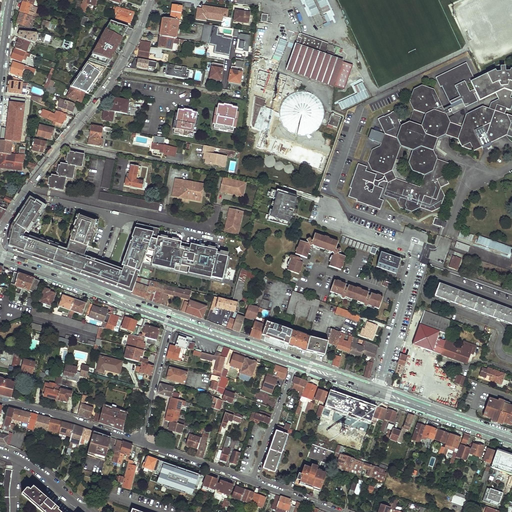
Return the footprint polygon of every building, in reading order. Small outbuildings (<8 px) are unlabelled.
[(96,6),(98,0),(96,0),(82,0),(80,9),(85,10),(87,3),(96,6)] [(304,0),(316,27),(330,21),(326,13),(330,11),(325,0),(304,0)] [(33,6),(23,3),(21,9),(19,9),(18,11),(20,11),(20,12),(39,18),(40,15),(36,14),(38,8),(33,6)] [(178,20),(180,20),(182,6),(173,5),(170,19),(178,20)] [(134,12),(120,7),(116,6),(115,10),(114,13),(117,14),(116,18),(130,24),(134,12)] [(200,16),(219,19),(221,9),(202,6),(200,16)] [(249,15),(244,14),(244,13),(244,12),(243,12),(242,12),(241,12),(241,13),(241,14),(239,14),(239,13),(235,12),(234,21),(248,23),(249,15)] [(35,20),(36,18),(20,13),(17,23),(28,27),(32,19),(35,20)] [(88,18),(83,16),(80,24),(85,26),(88,18)] [(160,36),(175,39),(178,20),(170,19),(163,18),(160,36)] [(109,19),(88,59),(106,65),(121,37),(127,26),(109,19)] [(56,28),(57,24),(48,21),(47,25),(46,29),(49,31),(51,26),(56,28)] [(209,44),(212,25),(205,24),(202,43),(209,44)] [(209,44),(215,45),(219,26),(212,25),(209,44)] [(239,33),(236,49),(248,51),(251,35),(239,33)] [(343,63),(322,55),(323,53),(325,54),(329,44),(323,42),(302,34),(300,38),(299,37),(287,69),(334,86),(344,90),(347,81),(346,80),(348,76),(349,76),(353,67),(343,63)] [(189,41),(185,40),(175,39),(160,36),(158,48),(161,49),(171,50),(173,43),(178,44),(179,43),(189,44),(189,41)] [(29,44),(30,42),(19,38),(16,48),(27,52),(29,44)] [(71,41),(63,39),(61,47),(69,50),(71,41)] [(139,55),(139,58),(148,59),(150,52),(153,53),(153,51),(164,53),(161,49),(158,48),(152,47),(151,48),(140,46),(139,55)] [(15,48),(11,57),(22,62),(23,59),(26,60),(27,56),(29,56),(30,57),(31,54),(26,52),(26,53),(15,48)] [(137,72),(146,73),(148,61),(138,59),(136,67),(137,67),(137,72)] [(88,60),(70,86),(85,91),(105,66),(88,60)] [(229,82),(241,84),(245,62),(236,61),(235,67),(232,67),(229,82)] [(23,66),(13,62),(9,72),(20,77),(23,69),(30,71),(29,73),(34,75),(35,70),(33,69),(24,65),(23,66)] [(189,72),(186,71),(187,67),(167,63),(165,74),(187,79),(189,72)] [(210,78),(221,80),(224,65),(212,63),(210,78)] [(473,78),(466,63),(436,78),(440,87),(442,86),(451,105),(453,108),(451,109),(453,114),(466,107),(478,102),(474,94),(476,93),(474,89),(469,92),(465,82),(473,78)] [(385,175),(387,181),(388,182),(384,194),(396,198),(399,206),(413,211),(419,208),(420,206),(432,211),(441,207),(445,195),(441,187),(449,183),(445,175),(449,163),(437,158),(434,150),(438,139),(446,135),(458,139),(462,147),(474,151),(507,135),(511,137),(511,115),(507,114),(507,115),(505,114),(507,108),(511,110),(511,106),(511,98),(510,98),(511,92),(511,69),(510,69),(509,71),(505,71),(505,66),(500,66),(500,72),(496,72),(495,70),(470,82),(474,89),(476,93),(480,101),(496,92),(497,95),(498,95),(499,97),(498,97),(499,99),(498,99),(499,100),(496,101),(496,100),(491,103),(489,109),(483,106),(469,113),(466,115),(462,126),(458,125),(450,122),(448,118),(445,112),(443,109),(435,90),(423,86),(414,89),(410,101),(414,110),(410,123),(401,127),(400,127),(397,121),(398,121),(401,119),(397,111),(391,113),(391,114),(384,118),(384,117),(378,120),(385,134),(380,146),(373,149),(369,161),(372,169),(385,174),(385,175)] [(22,94),(23,82),(19,81),(19,79),(13,77),(13,80),(10,80),(8,92),(22,94)] [(341,109),(369,97),(362,81),(352,86),(355,93),(337,101),(341,109)] [(52,95),(55,88),(48,85),(45,93),(52,95)] [(81,102),(85,93),(71,87),(67,97),(81,102)] [(283,98),(282,99),(282,100),(281,102),(280,103),(280,104),(280,106),(279,107),(279,108),(279,110),(279,111),(279,112),(279,114),(279,115),(279,117),(280,118),(280,119),(281,121),(281,122),(282,123),(283,124),(284,125),(285,126),(285,127),(287,128),(288,129),(289,130),(290,131),(291,131),(292,132),(294,132),(295,133),(296,133),(298,133),(299,134),(301,134),(302,134),(303,134),(305,133),(306,133),(307,133),(309,132),(310,132),(311,131),(313,130),(314,130),(315,129),(316,128),(317,127),(318,126),(319,125),(320,124),(320,123),(321,121),(322,120),(322,119),(322,117),(323,116),(323,115),(323,113),(323,112),(323,110),(323,109),(323,108),(323,106),(322,105),(322,104),(321,102),(321,101),(320,100),(319,99),(318,98),(317,97),(316,96),(315,95),(314,94),(313,93),(312,92),(311,92),(310,91),(308,90),(307,90),(305,90),(304,90),(303,89),(301,89),(300,89),(299,89),(297,90),(296,90),(295,90),(293,91),(292,91),(291,92),(289,93),(288,93),(287,94),(286,95),(285,96),(284,97),(283,98)] [(76,104),(61,98),(59,103),(60,103),(58,110),(62,112),(63,109),(73,112),(76,104)] [(114,111),(126,114),(129,101),(114,98),(111,111),(114,111)] [(10,102),(5,140),(12,141),(21,142),(25,104),(10,102)] [(228,130),(233,131),(237,108),(232,107),(232,106),(224,104),(224,105),(218,105),(214,128),(219,129),(219,130),(227,131),(228,130)] [(466,115),(469,113),(466,107),(453,114),(454,115),(448,118),(450,122),(458,125),(460,117),(466,115)] [(188,135),(193,136),(197,113),(192,112),(192,111),(184,109),(184,110),(178,110),(174,133),(179,134),(179,135),(188,136),(188,135)] [(61,128),(66,115),(57,111),(54,116),(50,115),(51,113),(44,110),(42,116),(48,119),(56,122),(55,126),(61,128)] [(103,120),(112,121),(114,111),(111,111),(104,110),(103,120)] [(328,125),(337,128),(340,117),(331,114),(328,125)] [(53,133),(54,129),(39,125),(36,135),(50,139),(52,133),(53,133)] [(89,144),(103,147),(104,140),(101,139),(103,129),(104,130),(104,131),(113,132),(114,128),(105,127),(105,128),(92,126),(89,144)] [(165,138),(154,136),(152,149),(155,149),(154,153),(160,154),(161,153),(165,153),(164,155),(175,157),(177,148),(164,145),(165,138)] [(10,154),(12,141),(5,140),(0,139),(0,153),(10,154)] [(45,147),(46,143),(35,140),(33,150),(43,153),(44,147),(45,147)] [(214,147),(204,145),(203,153),(205,153),(204,157),(206,158),(205,163),(213,164),(215,163),(217,165),(225,166),(226,157),(213,154),(214,147)] [(51,175),(48,188),(63,191),(66,178),(72,179),(75,166),(81,168),(84,154),(69,152),(66,164),(60,163),(57,176),(51,175)] [(0,167),(22,170),(24,155),(10,154),(0,153),(0,167)] [(106,159),(101,187),(109,188),(115,160),(106,159)] [(366,171),(368,166),(359,163),(351,187),(352,187),(349,196),(358,199),(357,200),(381,209),(384,200),(379,198),(379,196),(381,196),(384,188),(379,186),(375,185),(374,189),(373,192),(370,190),(366,183),(367,180),(370,181),(374,183),(375,178),(377,174),(368,171),(368,172),(366,171)] [(127,177),(125,185),(143,188),(144,182),(138,180),(141,167),(131,165),(129,177),(127,177)] [(387,181),(385,175),(384,176),(384,178),(379,180),(375,178),(374,183),(370,181),(366,183),(370,190),(374,189),(375,185),(379,186),(380,183),(385,180),(387,181)] [(223,178),(221,186),(225,187),(226,184),(230,185),(228,193),(243,196),(246,183),(231,180),(231,181),(227,180),(227,179),(223,178)] [(176,179),(173,192),(191,195),(190,199),(201,201),(204,185),(193,183),(192,185),(184,183),(184,181),(176,179)] [(221,186),(220,191),(228,193),(230,185),(226,184),(225,187),(221,186)] [(268,219),(288,226),(297,196),(282,191),(282,190),(277,188),(277,190),(272,189),(269,196),(276,198),(271,214),(269,213),(268,219)] [(160,202),(101,192),(99,200),(158,211),(160,202)] [(39,201),(32,197),(28,202),(35,207),(38,202),(44,203),(39,201)] [(99,222),(81,215),(80,217),(84,218),(82,225),(78,223),(75,232),(79,233),(78,235),(74,234),(70,246),(74,248),(72,251),(69,250),(26,235),(28,232),(31,233),(49,205),(44,203),(38,202),(35,207),(28,202),(12,228),(10,235),(13,236),(11,241),(9,247),(14,248),(62,266),(61,268),(89,279),(90,278),(93,270),(86,267),(87,266),(91,267),(91,266),(93,266),(95,261),(86,257),(91,243),(89,242),(90,237),(93,238),(94,234),(93,233),(94,230),(95,231),(99,222)] [(386,208),(383,216),(421,228),(424,221),(386,208)] [(228,216),(225,231),(238,234),(242,219),(240,219),(241,215),(243,216),(244,211),(234,209),(233,213),(235,214),(234,217),(228,216)] [(441,219),(435,217),(432,224),(438,226),(439,225),(442,226),(443,221),(440,220),(441,219)] [(132,291),(137,277),(139,278),(146,255),(153,257),(151,265),(211,278),(211,277),(223,280),(229,253),(158,237),(160,229),(137,224),(131,239),(133,240),(131,243),(130,243),(121,267),(123,268),(122,271),(104,264),(98,280),(125,289),(125,288),(132,291)] [(473,236),(460,231),(459,236),(472,240),(473,236)] [(296,251),(295,254),(307,258),(308,254),(307,253),(308,250),(309,251),(310,248),(310,247),(313,245),(314,246),(316,247),(317,245),(320,246),(319,247),(325,250),(326,249),(329,250),(328,251),(331,252),(333,252),(334,255),(333,255),(332,259),(333,259),(332,262),(331,261),(329,266),(340,270),(341,267),(342,268),(343,264),(345,257),(341,255),(342,253),(339,247),(336,246),(338,242),(329,239),(329,238),(325,236),(324,237),(315,234),(313,238),(311,237),(305,240),(305,243),(300,241),(297,248),(296,247),(295,251),(296,251)] [(511,254),(511,251),(511,246),(478,236),(476,243),(511,254)] [(468,251),(470,247),(457,242),(455,247),(468,251)] [(508,268),(511,260),(470,247),(467,255),(508,268)] [(14,248),(13,251),(61,268),(62,266),(14,248)] [(381,259),(377,257),(375,257),(374,261),(375,262),(388,266),(393,268),(394,268),(399,256),(377,249),(377,250),(379,251),(378,254),(382,255),(381,259)] [(289,266),(287,270),(299,274),(300,272),(302,269),(301,268),(302,264),(302,263),(300,262),(301,259),(291,255),(290,256),(289,258),(290,259),(291,259),(290,263),(292,263),(291,266),(289,266)] [(458,267),(461,258),(453,256),(449,267),(455,269),(456,266),(458,267)] [(100,262),(95,261),(93,266),(91,266),(91,267),(87,266),(86,267),(93,270),(90,278),(94,279),(132,293),(132,291),(125,288),(125,289),(98,280),(104,264),(100,262)] [(241,268),(232,301),(237,302),(248,305),(250,299),(243,297),(241,294),(244,282),(246,276),(254,279),(256,273),(248,270),(241,268)] [(14,272),(10,290),(14,291),(15,286),(18,273),(14,272)] [(18,273),(15,286),(35,293),(40,281),(18,273)] [(268,277),(263,276),(262,280),(260,280),(259,283),(266,285),(268,277)] [(132,293),(132,294),(139,296),(145,298),(149,289),(151,281),(139,278),(137,277),(132,291),(132,293)] [(149,289),(145,298),(153,301),(160,304),(163,295),(164,293),(166,286),(167,284),(151,281),(149,289)] [(338,295),(341,296),(341,297),(341,298),(342,298),(343,298),(344,297),(348,299),(348,297),(352,299),(351,300),(357,302),(357,300),(361,302),(360,303),(364,304),(364,305),(364,306),(365,306),(366,306),(366,305),(370,307),(371,305),(374,306),(374,308),(378,309),(382,297),(380,297),(380,296),(377,295),(376,295),(371,293),(371,295),(368,293),(368,292),(360,290),(360,289),(357,288),(356,288),(348,286),(348,287),(345,286),(345,285),(341,283),(340,282),(337,281),(336,281),(334,281),(330,292),(334,294),(335,293),(338,294),(338,295)] [(511,310),(439,284),(435,295),(511,323),(511,310)] [(166,286),(164,293),(189,299),(191,291),(185,290),(185,291),(166,286)] [(44,288),(40,302),(51,306),(56,294),(50,291),(50,290),(44,288)] [(293,291),(286,312),(293,315),(296,303),(298,300),(310,305),(311,308),(307,320),(314,323),(320,301),(293,291)] [(13,293),(11,301),(15,302),(16,300),(18,301),(21,294),(13,292),(13,293)] [(63,295),(59,306),(71,311),(75,299),(63,295)] [(20,301),(19,303),(33,307),(33,308),(36,301),(27,297),(26,303),(20,301)] [(232,301),(214,297),(210,309),(213,310),(214,307),(235,311),(237,302),(232,301)] [(75,299),(71,311),(82,315),(86,304),(75,299)] [(207,306),(190,300),(186,299),(181,311),(188,314),(198,317),(200,314),(204,315),(207,306)] [(260,307),(266,309),(266,307),(267,308),(269,301),(263,299),(260,307)] [(245,317),(244,317),(250,319),(251,317),(256,319),(258,312),(260,308),(256,307),(248,305),(245,317)] [(93,306),(90,317),(104,322),(101,328),(102,328),(106,329),(111,315),(106,313),(107,311),(101,309),(93,306)] [(33,307),(31,314),(98,334),(99,327),(71,319),(68,318),(62,316),(52,313),(33,308),(33,307)] [(55,307),(52,313),(62,316),(62,313),(57,312),(58,308),(55,307)] [(337,307),(335,313),(358,322),(360,315),(337,307)] [(451,320),(423,310),(412,344),(440,354),(444,341),(437,338),(439,331),(447,334),(451,320)] [(233,326),(232,329),(240,332),(244,317),(245,317),(237,314),(235,318),(233,326)] [(111,315),(106,329),(113,330),(114,327),(116,328),(117,324),(118,321),(119,318),(111,315)] [(125,317),(122,327),(133,332),(134,329),(136,325),(137,321),(125,317)] [(139,334),(138,336),(144,338),(148,339),(156,341),(158,329),(146,326),(148,320),(144,319),(141,327),(144,328),(142,335),(139,334)] [(29,322),(27,329),(29,329),(41,332),(50,335),(51,335),(53,329),(29,322)] [(255,322),(250,336),(260,339),(262,335),(265,326),(255,322)] [(265,326),(262,335),(288,344),(291,331),(266,322),(265,326)] [(378,326),(367,322),(364,329),(363,328),(361,332),(363,333),(362,336),(373,340),(378,326)] [(309,337),(306,351),(324,356),(328,339),(331,329),(328,328),(325,339),(315,336),(314,339),(309,337)] [(29,329),(25,344),(28,345),(31,334),(40,336),(41,332),(29,329)] [(331,329),(328,339),(338,343),(341,332),(331,329)] [(291,331),(288,344),(306,351),(309,337),(303,335),(303,333),(300,332),(299,334),(291,331)] [(338,343),(336,348),(349,353),(353,337),(349,335),(348,342),(343,340),(345,334),(341,332),(338,343)] [(179,333),(175,347),(181,348),(187,350),(188,348),(193,350),(194,346),(194,345),(189,343),(189,342),(188,341),(187,340),(186,340),(187,338),(187,336),(179,333)] [(128,347),(143,351),(145,344),(143,343),(144,338),(138,336),(134,336),(130,335),(127,346),(128,347)] [(353,337),(349,353),(361,357),(362,353),(365,341),(364,341),(362,346),(356,344),(357,339),(353,337)] [(37,350),(39,341),(32,339),(29,348),(37,350)] [(444,341),(440,354),(466,363),(470,353),(472,348),(462,345),(461,349),(454,347),(455,342),(445,339),(444,341)] [(365,341),(362,353),(372,357),(370,363),(368,362),(364,377),(370,379),(378,346),(365,341)] [(476,346),(463,342),(462,345),(472,348),(470,353),(473,354),(476,346)] [(169,351),(167,358),(177,360),(181,348),(175,347),(170,345),(169,351)] [(142,363),(147,364),(148,360),(139,358),(140,356),(142,357),(143,351),(128,347),(125,358),(126,359),(142,363)] [(221,354),(220,356),(226,358),(230,349),(224,347),(221,354)] [(202,352),(200,358),(216,362),(218,356),(220,356),(221,354),(216,352),(214,355),(202,352)] [(22,355),(16,354),(13,366),(19,368),(22,356),(22,355)] [(398,364),(404,366),(407,356),(400,354),(398,364)] [(234,355),(230,365),(241,369),(245,358),(234,355)] [(18,370),(18,371),(21,371),(22,372),(32,375),(35,362),(25,359),(25,357),(22,356),(19,368),(18,370)] [(216,362),(214,370),(222,373),(223,369),(226,358),(220,356),(218,356),(216,362)] [(335,356),(332,365),(338,367),(340,357),(335,356)] [(101,357),(97,371),(103,373),(104,369),(109,370),(109,371),(119,374),(122,362),(101,357)] [(241,369),(239,376),(240,376),(241,373),(252,377),(256,362),(245,358),(241,369)] [(137,366),(136,372),(151,376),(154,366),(147,364),(142,363),(141,367),(137,366)] [(402,375),(404,366),(398,364),(396,373),(402,375)] [(63,377),(63,378),(78,382),(80,375),(82,369),(66,365),(63,377)] [(80,375),(87,377),(90,367),(83,365),(82,369),(80,375)] [(275,365),(273,375),(278,377),(285,379),(287,369),(281,367),(275,365)] [(170,367),(166,379),(184,384),(188,372),(170,367)] [(490,376),(489,380),(501,384),(505,374),(488,368),(487,370),(485,369),(482,368),(480,375),(485,377),(486,375),(490,376)] [(261,391),(271,394),(278,377),(273,375),(269,373),(268,376),(267,375),(261,391)] [(214,375),(210,389),(215,390),(219,377),(214,375)] [(63,377),(58,376),(56,384),(50,383),(50,384),(46,383),(44,390),(45,391),(44,396),(57,399),(60,388),(63,378),(63,377)] [(295,377),(293,383),(294,383),(293,389),(299,391),(299,390),(301,390),(298,398),(300,398),(301,396),(306,381),(295,377)] [(306,381),(301,396),(312,399),(316,386),(309,383),(311,378),(308,377),(306,381)] [(0,392),(0,393),(2,384),(6,385),(4,393),(8,395),(8,396),(11,397),(14,389),(15,382),(11,381),(6,380),(4,379),(0,378),(0,392)] [(159,388),(157,394),(171,398),(176,399),(178,395),(172,393),(174,387),(160,384),(159,388)] [(214,397),(219,399),(222,388),(217,387),(216,390),(214,397)] [(57,400),(62,401),(63,400),(67,401),(69,396),(71,397),(72,392),(60,388),(57,399),(57,400)] [(88,419),(90,419),(93,408),(84,405),(87,396),(86,396),(87,389),(85,389),(78,415),(88,419)] [(318,390),(315,399),(324,402),(327,393),(318,390)] [(226,391),(223,401),(232,404),(235,395),(226,391)] [(214,397),(211,407),(220,411),(223,401),(219,399),(214,397)] [(171,398),(168,409),(174,411),(175,406),(178,407),(179,404),(187,407),(188,402),(176,399),(171,398)] [(492,401),(488,400),(483,413),(486,415),(486,416),(491,419),(491,420),(502,424),(502,423),(511,426),(511,423),(511,406),(509,405),(509,403),(498,399),(498,401),(492,399),(492,401)] [(115,412),(112,422),(124,426),(129,405),(125,404),(123,410),(122,414),(119,413),(115,412)] [(374,412),(373,416),(376,417),(383,420),(386,410),(380,408),(377,406),(378,405),(377,404),(374,412)] [(9,408),(3,431),(9,432),(9,430),(14,409),(9,408)] [(14,409),(9,430),(13,431),(14,426),(12,426),(14,420),(23,422),(28,423),(31,414),(22,411),(14,409)] [(168,409),(165,420),(168,421),(170,422),(183,425),(184,422),(176,420),(177,419),(172,417),(173,416),(174,411),(168,409)] [(388,409),(380,431),(383,432),(387,421),(386,421),(386,419),(394,422),(397,412),(388,409)] [(225,413),(220,427),(225,428),(227,421),(231,422),(232,420),(233,416),(227,413),(225,413)] [(247,417),(246,420),(258,424),(259,420),(268,423),(270,418),(259,414),(256,413),(254,419),(247,417)] [(401,432),(397,441),(401,443),(406,429),(409,430),(414,415),(408,413),(404,427),(403,426),(401,432)] [(34,414),(31,414),(28,423),(23,422),(22,427),(34,430),(38,415),(34,414)] [(34,430),(33,432),(37,433),(38,429),(47,432),(47,430),(50,419),(44,417),(38,415),(34,430)] [(50,419),(47,430),(53,431),(52,434),(58,436),(59,433),(62,422),(50,419)] [(62,422),(59,433),(68,436),(66,443),(69,443),(74,425),(68,423),(62,422)] [(170,422),(168,430),(181,433),(183,427),(183,425),(170,422)] [(388,430),(386,436),(389,438),(393,428),(394,425),(394,424),(389,422),(387,429),(388,430)] [(425,426),(417,423),(411,440),(419,442),(425,426)] [(276,431),(287,435),(291,426),(286,424),(284,428),(277,426),(276,431)] [(69,443),(67,451),(71,452),(72,445),(71,444),(72,443),(77,444),(76,448),(78,449),(79,443),(83,428),(79,427),(74,425),(69,443)] [(426,425),(423,435),(428,437),(428,438),(430,439),(430,438),(433,439),(437,429),(426,425)] [(187,427),(185,434),(188,434),(189,433),(191,433),(192,431),(202,435),(202,434),(203,431),(187,427)] [(83,428),(79,443),(83,444),(84,440),(90,442),(93,432),(88,430),(83,428)] [(389,438),(397,441),(401,432),(396,430),(397,429),(393,428),(389,438)] [(0,442),(5,444),(9,432),(3,431),(0,430),(0,442)] [(438,430),(435,439),(445,443),(449,433),(438,430)] [(275,431),(262,469),(274,473),(277,465),(278,465),(279,462),(278,461),(283,446),(285,447),(286,443),(284,443),(287,435),(276,431),(275,431)] [(93,432),(90,442),(87,454),(105,461),(105,459),(107,452),(108,449),(111,438),(102,435),(93,432)] [(464,436),(462,442),(467,444),(470,434),(464,432),(463,436),(464,436)] [(189,434),(186,445),(197,449),(201,438),(189,434)] [(197,449),(195,456),(202,458),(206,446),(205,445),(208,436),(202,434),(202,435),(201,438),(197,449)] [(450,434),(446,444),(459,448),(459,446),(462,438),(450,434)] [(114,455),(112,462),(117,463),(117,462),(119,456),(120,452),(123,442),(117,440),(113,455),(114,455)] [(123,442),(120,452),(130,456),(133,446),(128,444),(123,442)] [(470,448),(468,455),(472,456),(472,454),(480,457),(483,446),(479,444),(473,442),(472,443),(470,448)] [(231,455),(229,462),(236,464),(240,453),(235,452),(237,445),(234,444),(233,448),(231,455)] [(458,451),(456,456),(466,460),(468,455),(470,448),(465,447),(464,448),(459,446),(459,448),(458,451)] [(220,458),(219,460),(226,462),(228,454),(230,449),(227,448),(223,447),(222,451),(220,458)] [(488,448),(484,460),(492,463),(496,451),(488,448)] [(339,457),(336,467),(360,475),(363,468),(365,463),(360,461),(357,460),(342,454),(341,454),(339,457)] [(146,457),(142,467),(153,471),(157,460),(146,457)] [(129,460),(127,467),(122,488),(130,490),(136,467),(132,466),(133,461),(129,460)] [(157,460),(153,471),(158,473),(157,474),(161,476),(162,472),(169,475),(173,464),(166,462),(165,463),(157,460)] [(365,463),(363,468),(369,470),(367,475),(372,477),(372,476),(376,466),(365,463)] [(310,468),(304,465),(301,474),(298,473),(296,479),(300,481),(299,484),(304,486),(305,485),(312,488),(313,487),(313,485),(321,488),(326,473),(317,470),(317,468),(311,466),(310,468)] [(372,476),(384,481),(387,471),(385,470),(379,468),(376,466),(372,476)] [(483,470),(479,480),(485,482),(490,468),(486,467),(485,471),(483,470)] [(9,511),(10,509),(10,500),(9,490),(12,470),(6,469),(2,490),(2,494),(3,507),(2,511),(9,511)] [(206,476),(202,489),(212,493),(217,480),(213,478),(213,477),(211,476),(210,478),(206,476)] [(220,481),(217,491),(228,495),(232,485),(220,481)] [(353,482),(349,493),(353,495),(357,484),(353,482)] [(180,487),(176,497),(192,503),(195,493),(180,487)] [(235,487),(232,497),(240,500),(244,490),(235,487)] [(488,487),(483,501),(498,506),(503,493),(488,487)] [(60,511),(56,507),(56,506),(45,496),(43,497),(33,488),(31,490),(28,488),(23,494),(32,501),(31,502),(40,510),(41,509),(44,511),(60,511)] [(250,503),(262,508),(265,498),(256,494),(258,489),(255,488),(253,493),(254,493),(250,503)] [(244,490),(240,500),(250,503),(253,493),(244,490)] [(454,494),(452,501),(466,506),(469,499),(466,498),(454,494)] [(276,495),(270,511),(274,511),(280,496),(276,495)] [(286,511),(292,511),(295,507),(290,505),(291,503),(289,502),(290,500),(280,496),(274,511),(277,511),(279,507),(287,510),(286,511)] [(295,507),(292,511),(298,511),(301,504),(296,502),(295,507)] [(381,504),(377,511),(388,511),(390,507),(391,508),(393,502),(390,502),(388,507),(381,504)] [(391,508),(389,511),(399,511),(393,510),(395,503),(393,502),(391,508)] [(450,509),(462,511),(463,506),(451,503),(450,509)]
